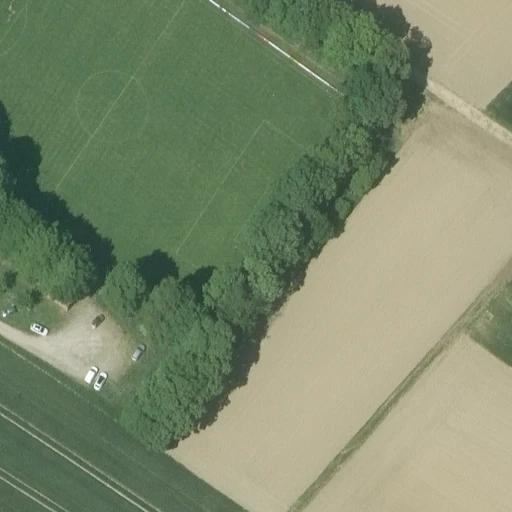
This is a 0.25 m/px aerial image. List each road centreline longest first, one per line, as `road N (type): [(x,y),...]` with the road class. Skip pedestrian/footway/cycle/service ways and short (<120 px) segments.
road 1 (track): [(511,263),(291,511)]
road 2 (track): [(290,0),(511,143)]
